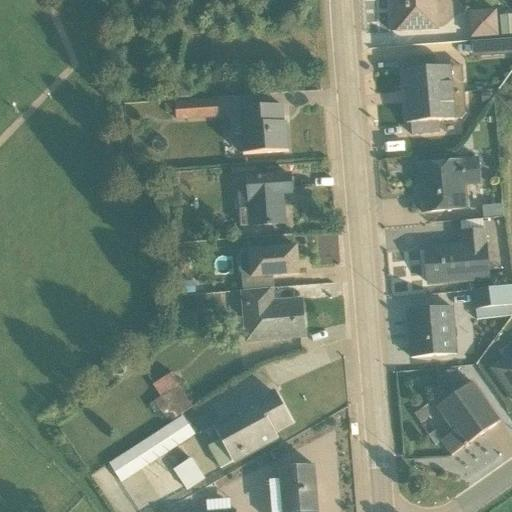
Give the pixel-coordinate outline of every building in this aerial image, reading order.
[(437,0),(393,0),(394,18),(390,18),(390,34),(439,32),(437,0)] [(495,12),(468,14),(470,41),(497,39),(495,12)] [(511,17),(498,18),(500,38),(511,37),(511,17)] [(406,88),(407,99),(463,93),(461,67),(433,70),(432,58),(404,61),(405,73),(402,73),(403,88),(406,88)] [(465,120),(463,93),(407,99),(408,109),(404,110),(406,126),(409,125),(410,138),(439,135),(438,123),(465,120)] [(176,121),(218,119),(218,99),(176,101),(176,121)] [(285,108),(238,111),(240,158),(288,155),(285,108)] [(478,160),(418,166),(423,216),(469,212),(466,187),(481,185),(478,160)] [(239,211),(240,230),(283,226),(282,208),(280,208),(279,197),(291,195),(290,178),(245,181),(247,210),(239,211)] [(424,251),(427,286),(488,281),(484,231),(459,233),(460,248),(424,251)] [(248,253),(250,280),(298,276),(295,249),(248,253)] [(511,316),(511,287),(471,293),(476,322),(511,318),(511,316)] [(244,343),(303,338),(300,303),(274,305),(272,288),(239,291),(244,343)] [(186,295),(179,296),(179,316),(177,316),(177,336),(197,335),(196,316),(187,316),(186,295)] [(452,309),(407,313),(411,361),(457,357),(452,309)] [(492,370),(511,398),(511,350),(510,350),(505,354),(504,356),(506,359),(492,370)] [(453,373),(438,375),(439,385),(454,384),(453,373)] [(170,376),(153,388),(160,400),(148,408),(154,417),(161,413),(166,421),(171,418),(173,421),(191,410),(170,376)] [(440,443),(451,458),(499,424),(471,385),(436,410),(452,434),(440,443)] [(207,449),(219,471),(231,465),(233,467),(278,442),(274,434),(290,425),(273,395),(212,427),(219,441),(207,449)] [(107,467),(119,485),(194,437),(182,419),(107,467)] [(191,462),(173,472),(185,492),(203,481),(191,462)] [(317,511),(314,468),(278,471),(279,486),(272,487),(274,511),(317,511)]
